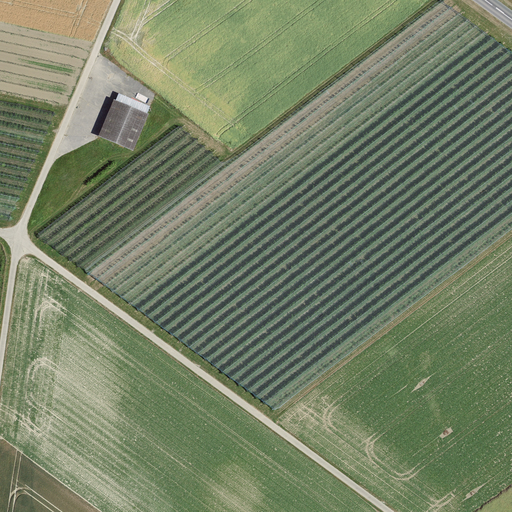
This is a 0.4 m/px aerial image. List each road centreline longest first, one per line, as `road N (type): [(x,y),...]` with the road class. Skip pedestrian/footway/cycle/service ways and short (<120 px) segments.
road 1 (track): [(390,511),(19,242),(0,236)]
road 2 (track): [(0,384),(19,242),(111,0)]
